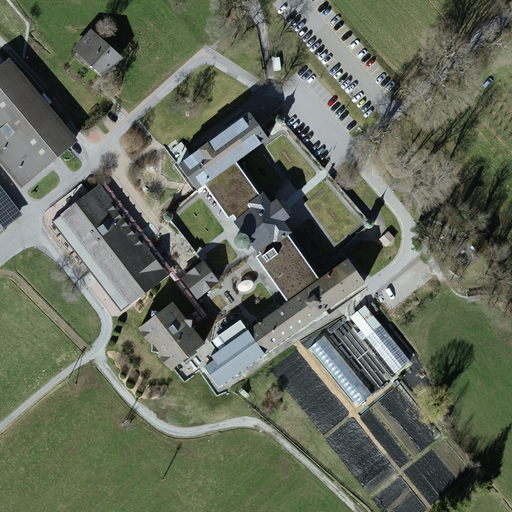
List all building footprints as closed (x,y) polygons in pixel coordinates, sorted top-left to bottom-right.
[(115,57),(86,35),(71,53),(101,76),(115,57)] [(181,164),(196,186),(229,163),(265,137),(249,115),(181,164)] [(314,281),(229,163),(196,186),(281,304),(199,363),(217,387),(360,284),(343,260),(314,281)] [(129,305),(166,278),(100,189),(63,216),(129,305)] [(0,225),(15,214),(0,194),(0,225)] [(476,236),(472,242),(482,250),(486,243),(476,236)] [(457,259),(455,265),(465,270),(467,264),(457,259)] [(203,264),(181,282),(196,299),(217,281),(203,264)] [(471,289),(468,295),(475,299),(478,293),(471,289)] [(203,342),(174,304),(142,328),(171,366),(203,342)] [(362,308),(348,319),(392,373),(406,362),(362,308)] [(326,361),(357,403),(380,387),(374,378),(364,386),(339,352),(326,361)]
